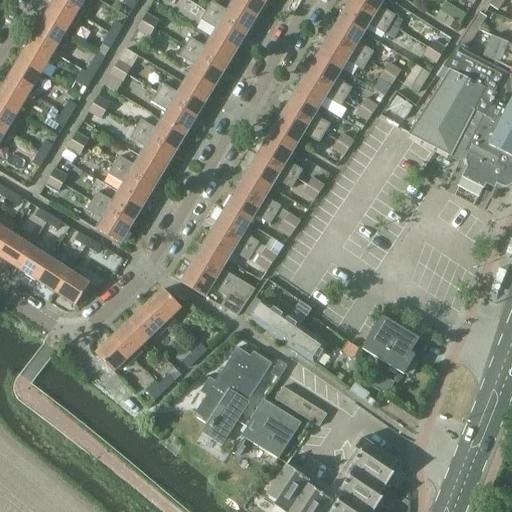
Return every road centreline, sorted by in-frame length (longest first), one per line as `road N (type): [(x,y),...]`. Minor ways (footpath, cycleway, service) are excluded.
road 1 (residential): [(0,293),(46,324),(72,329),(90,319),(143,265),(309,0)]
road 2 (primary): [(511,353),(446,511)]
